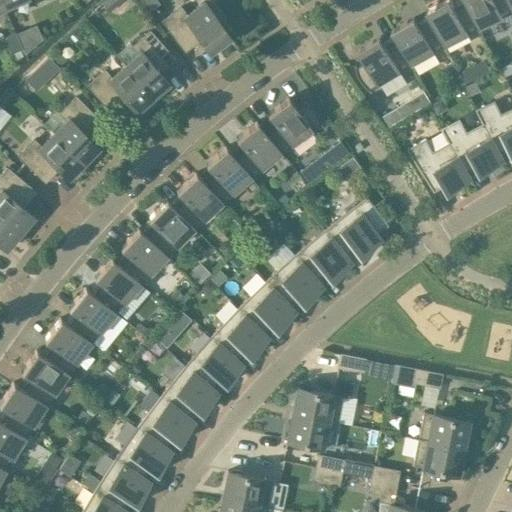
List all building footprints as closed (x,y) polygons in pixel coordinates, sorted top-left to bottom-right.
[(431,19),(444,46),(479,28),(466,1),(454,7),(450,0),(445,0),(426,10),(431,19)] [(465,0),(466,1),(479,28),(511,12),(511,8),(508,0),(465,0)] [(197,35),(208,50),(228,35),(203,1),(185,15),(180,7),(162,20),(184,50),(195,42),(192,38),(197,35)] [(391,29),(396,38),(411,64),(444,46),(431,19),(420,25),(414,16),(391,29)] [(139,53),(124,65),(152,97),(168,83),(155,68),(160,64),(163,68),(173,59),(149,31),(132,45),(139,53)] [(3,46),(7,55),(22,48),(15,32),(6,36),(3,46)] [(365,86),(371,92),(372,91),(370,89),(411,64),(396,38),(385,45),(380,36),(357,50),(365,62),(356,67),(356,64),(355,64),(357,73),(360,80),(365,86)] [(48,56),(39,64),(50,76),(59,68),(48,56)] [(511,66),(510,63),(502,67),(506,76),(511,72),(511,66)] [(87,85),(111,113),(121,104),(118,100),(123,96),(136,111),(152,97),(124,65),(110,77),(104,70),(87,85)] [(424,91),(383,116),(389,125),(430,101),(424,91)] [(476,109),(483,123),(484,122),(500,153),(509,148),(511,152),(511,91),(511,92),(511,93),(511,108),(501,113),(494,100),(476,109)] [(66,119),(53,133),(83,162),(98,147),(84,133),(89,129),(92,132),(101,123),(75,97),(59,113),(66,119)] [(262,129),(281,152),(319,124),(320,126),(321,126),(318,118),(314,111),(308,105),(302,100),(301,102),(303,103),(296,109),(287,97),(266,113),(272,122),(262,129)] [(449,141),(470,177),(471,177),(467,171),(476,166),(481,174),(504,159),(500,153),(484,122),(483,123),(467,132),(460,118),(441,128),(449,141)] [(231,154),(251,177),(281,152),(262,129),(256,121),(235,138),(241,146),(231,154)] [(17,155),(44,181),(53,172),(50,169),(54,164),(68,177),(83,162),(53,133),(40,146),(33,139),(17,155)] [(444,185),(449,193),(470,177),(449,141),(433,151),(425,138),(407,148),(434,191),(444,185)] [(321,154),(319,155),(328,167),(330,166),(343,156),(334,144),(321,154)] [(202,180),(222,202),(242,184),(249,193),(257,186),(250,177),(251,177),(231,154),(225,146),(205,164),(211,172),(202,180)] [(0,216),(19,232),(33,216),(18,203),(22,199),(26,202),(34,192),(6,168),(0,174),(0,216)] [(173,207),(194,228),(222,202),(202,180),(195,173),(175,191),(182,198),(173,207)] [(366,196),(323,228),(345,256),(354,249),(360,256),(380,237),(376,232),(387,224),(366,196)] [(145,235),(167,255),(194,228),(173,207),(166,200),(147,218),(154,226),(145,235)] [(0,244),(5,249),(19,232),(0,216),(0,244)] [(119,263),(140,284),(158,265),(167,255),(145,235),(138,228),(120,247),(127,254),(119,263)] [(323,228),(294,253),(317,280),(317,279),(324,273),(331,280),(350,261),(345,256),(323,228)] [(294,253),(265,279),(289,305),(296,298),(303,304),(322,284),(317,279),(317,280),(294,253)] [(92,294),(115,312),(140,284),(119,263),(110,257),(93,277),(101,284),(92,294)] [(265,279),(237,307),(262,331),(269,324),(276,330),(294,309),(289,305),(265,279)] [(68,324),(91,342),(115,312),(92,294),(84,287),(68,307),(76,314),(68,324)] [(237,307),(210,335),(236,358),(243,351),(250,357),(267,335),(262,331),(237,307)] [(44,355),(68,373),(91,342),(68,324),(59,318),(43,339),(51,345),(44,355)] [(163,327),(155,337),(165,346),(174,336),(163,327)] [(210,335),(185,364),(212,387),(218,379),(225,384),(242,362),(236,358),(210,335)] [(21,388),(46,404),(68,373),(44,355),(35,350),(20,371),(28,377),(21,388)] [(338,366),(362,371),(365,359),(340,354),(338,366)] [(185,364),(160,394),(187,416),(194,408),(201,413),(217,391),(212,387),(185,364)] [(413,386),(414,381),(416,369),(393,364),(390,381),(413,386)] [(414,381),(438,386),(441,374),(416,369),(414,381)] [(0,419),(0,421),(25,436),(46,404),(21,388),(12,382),(0,400),(0,405),(6,410),(0,419)] [(328,420),(337,422),(342,395),(297,386),(292,413),(328,420)] [(160,394),(137,425),(164,446),(165,445),(171,438),(178,442),(193,419),(187,416),(160,394)] [(423,412),(418,438),(463,447),(465,436),(467,436),(469,427),(467,427),(468,421),(464,420),(464,418),(455,416),(455,418),(423,412)] [(286,440),(323,447),(328,420),(292,413),(286,440)] [(0,466),(5,469),(25,436),(0,421),(0,466)] [(137,425),(114,457),(143,477),(143,476),(149,468),(157,473),(171,449),(165,445),(164,446),(137,425)] [(463,447),(418,438),(412,465),(444,471),(444,473),(452,475),(453,473),(458,474),(463,447)] [(60,473),(72,475),(75,457),(63,455),(60,473)] [(318,455),(316,467),(341,472),(343,460),(318,455)] [(54,471),(60,464),(48,456),(43,464),(54,471)] [(82,483),(93,491),(93,490),(123,508),(128,500),(136,504),(149,480),(143,476),(143,477),(114,457),(99,480),(88,473),(82,483)] [(371,478),(395,483),(398,470),(373,465),(371,478)] [(313,479),(338,484),(341,472),(316,467),(313,479)] [(222,497),(267,506),(273,479),(227,470),(222,497)] [(395,483),(371,478),(368,490),(381,493),(377,511),(424,511),(425,510),(391,503),(395,483)] [(93,490),(93,491),(79,511),(128,511),(129,511),(123,508),(93,490)] [(218,511),(266,511),(267,506),(222,497),(218,511)]
